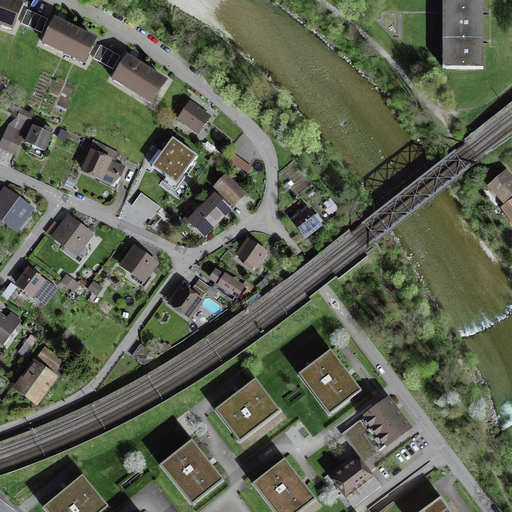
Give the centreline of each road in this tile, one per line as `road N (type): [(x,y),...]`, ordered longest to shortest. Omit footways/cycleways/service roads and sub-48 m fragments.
road 1 (residential): [(55,0),(156,55),(254,133),(272,175),(267,218)]
road 2 (residential): [(0,434),(92,390),(190,259)]
road 3 (residential): [(488,511),(332,300)]
road 4 (residential): [(62,198),(190,259)]
